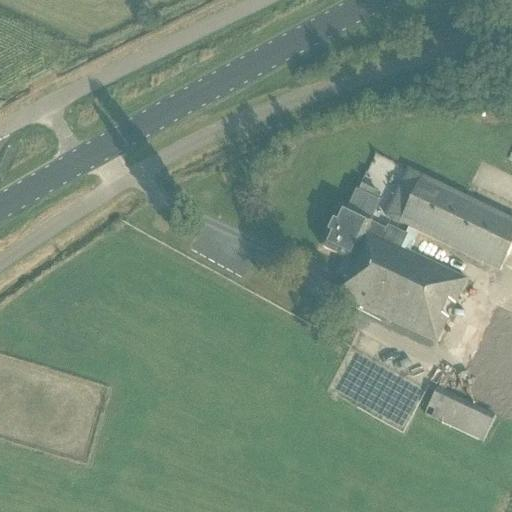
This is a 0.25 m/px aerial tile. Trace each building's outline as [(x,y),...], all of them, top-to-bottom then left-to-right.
[(511,237),(511,218),(423,177),(402,224),(498,269),(511,237)] [(348,282),(341,299),(436,345),(466,282),(401,250),(407,237),(388,228),(386,231),(371,224),(372,223),(341,209),(322,249),(351,262),(343,279),(348,282)] [(443,251),(440,259),(458,266),(461,258),(443,251)] [(345,373),(330,387),(341,400),(357,385),(345,373)] [(482,445),(495,418),(437,391),(425,418),(482,445)]
